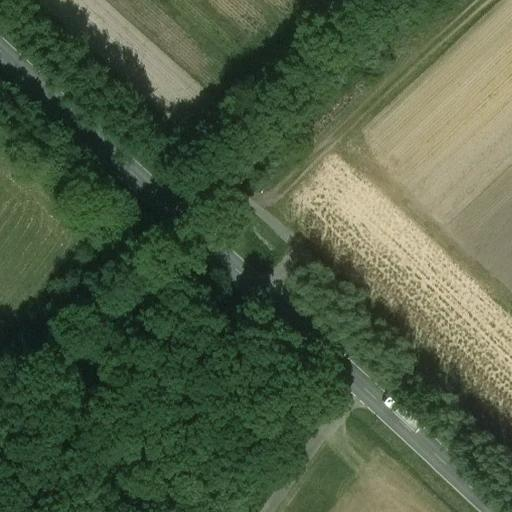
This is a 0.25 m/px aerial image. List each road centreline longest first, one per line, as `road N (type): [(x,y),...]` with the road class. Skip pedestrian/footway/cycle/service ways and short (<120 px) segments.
road 1 (secondary): [(0,52),(497,511)]
road 2 (track): [(258,210),(472,0)]
